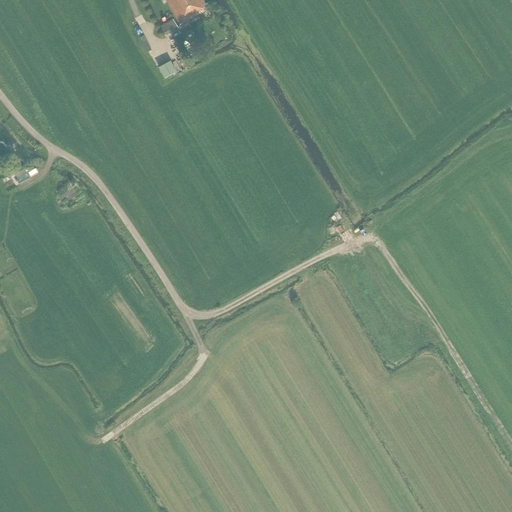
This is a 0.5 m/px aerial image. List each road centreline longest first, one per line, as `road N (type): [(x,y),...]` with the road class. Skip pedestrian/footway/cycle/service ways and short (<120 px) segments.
road 1 (track): [(0,95),(33,133),(85,167),(184,312),(229,307),(369,238)]
road 2 (track): [(184,312),(202,356),(184,383),(104,440)]
